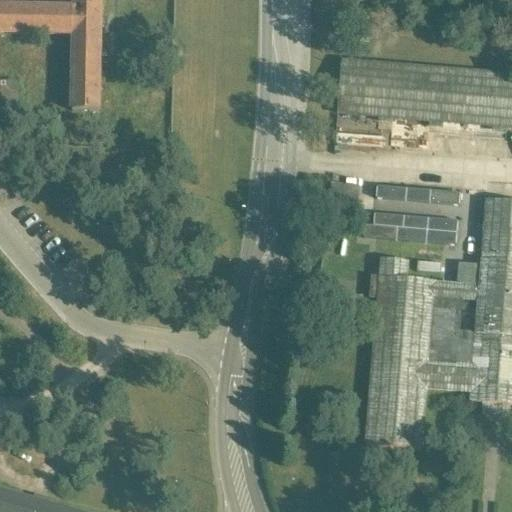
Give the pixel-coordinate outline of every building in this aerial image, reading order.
[(100,0),(0,0),(0,107),(18,108),(17,85),(0,85),(0,35),(75,37),(72,113),(99,114),(100,40),(101,40),(102,8),(101,8),(100,0)] [(511,77),(341,64),(337,115),(511,129),(511,77)] [(458,246),(461,214),(463,192),(373,186),(369,247),(376,248),(377,240),(458,246)] [(358,188),(332,187),(330,209),(357,211),(358,188)] [(511,203),(487,202),(480,283),(473,283),(474,269),(462,268),(460,288),(434,286),(434,283),(406,281),(407,263),(382,261),(375,337),(366,447),(389,449),(420,452),(425,390),(471,394),(471,404),(511,407),(511,203)] [(54,508),(23,499),(23,500),(0,493),(0,511),(65,511),(54,509),(54,508)]
